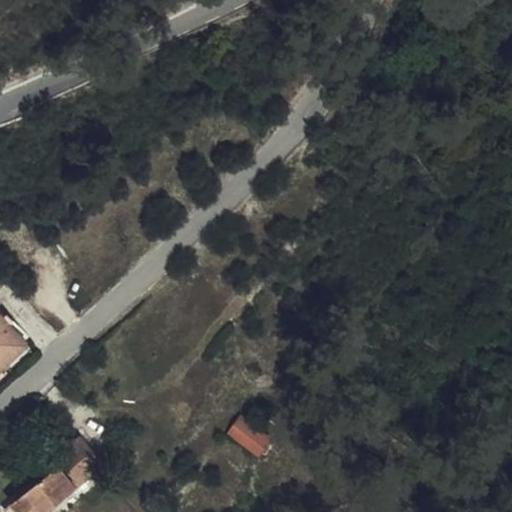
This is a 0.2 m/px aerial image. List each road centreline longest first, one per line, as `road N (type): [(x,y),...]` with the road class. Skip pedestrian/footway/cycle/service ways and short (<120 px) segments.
road 1 (tertiary): [(0,409),(275,146),(359,42),(380,0)]
road 2 (tertiary): [(223,0),(0,108)]
